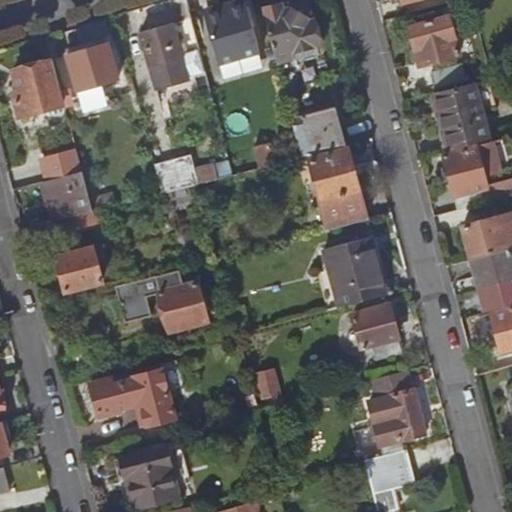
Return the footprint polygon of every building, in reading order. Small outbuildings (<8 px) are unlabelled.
[(265,9),(280,64),(295,60),(294,53),(323,45),(317,22),(312,23),(308,6),(288,12),(285,4),(265,9)] [(207,16),(220,66),(262,54),(248,5),(207,16)] [(423,47),(428,64),(461,55),(451,17),(410,27),(416,49),(423,47)] [(143,36),(159,91),(192,81),(176,26),(143,36)] [(71,56),(82,93),(122,81),(111,44),(71,56)] [(420,66),(428,64),(423,47),(416,49),(420,66)] [(17,94),(23,118),(66,106),(54,62),(17,73),(22,92),(17,94)] [(456,67),(436,72),(439,87),(460,82),(456,67)] [(450,151),(493,139),(479,85),(441,95),(444,109),(440,111),(450,151)] [(305,158),(349,146),(338,106),(294,118),(305,158)] [(460,211),(486,203),(483,193),(482,193),(482,191),(489,189),(485,175),(511,168),(511,167),(506,142),(505,140),(478,147),(446,155),(460,211)] [(261,169),(278,165),(272,145),(256,149),(261,169)] [(333,231),(371,220),(353,149),(314,159),(333,231)] [(200,185),(202,185),(194,156),(158,165),(166,194),(200,185)] [(54,180),(85,172),(81,157),(50,165),(54,180)] [(96,213),(85,172),(54,180),(48,182),(58,223),(75,218),(96,213)] [(96,208),(118,204),(115,189),(93,194),(96,208)] [(507,249),(511,247),(511,212),(488,220),(481,222),(464,227),(473,259),(507,249)] [(481,222),(488,220),(486,214),(480,216),(481,222)] [(79,233),(75,218),(58,223),(51,225),(55,239),(79,233)] [(178,233),(184,258),(194,256),(188,231),(178,233)] [(302,244),(305,253),(306,258),(317,256),(312,236),(301,239),(302,244)] [(342,309),(384,298),(375,265),(380,264),(372,238),(327,250),(342,309)] [(289,257),(305,253),(302,244),(287,248),(289,257)] [(59,257),(68,291),(104,282),(95,248),(59,257)] [(481,288),(511,279),(511,266),(507,249),(473,259),(481,288)] [(178,270),(120,286),(129,316),(156,308),(151,290),(181,281),(178,270)] [(492,310),(511,304),(511,279),(481,288),(488,311),(492,310)] [(162,292),(172,331),(210,320),(199,282),(162,292)] [(511,304),(492,310),(504,353),(511,350),(511,304)] [(392,305),(355,314),(363,348),(373,346),(377,361),(405,354),(392,305)] [(209,328),(212,340),(236,333),(233,321),(209,328)] [(178,420),(173,401),(165,370),(138,377),(139,380),(137,381),(117,386),(115,380),(94,385),(103,419),(118,415),(124,413),(122,408),(144,402),(150,427),(178,420)] [(273,396),(286,393),(279,370),(260,375),(268,403),(274,401),(273,396)] [(410,370),(374,380),(379,401),(396,397),(407,440),(428,434),(417,391),(415,391),(410,370)] [(8,421),(0,422),(0,456),(11,454),(8,444),(14,442),(8,421)] [(123,460),(137,510),(182,498),(168,447),(123,460)] [(415,485),(406,451),(366,462),(375,496),(415,485)] [(283,460),(289,478),(294,476),(293,472),(301,469),(297,456),(283,460)] [(6,468),(0,469),(0,495),(12,492),(6,468)] [(379,509),(379,511),(391,511),(400,510),(395,492),(382,496),(385,507),(379,509)] [(169,511),(180,511),(193,509),(190,498),(167,504),(169,511)]
